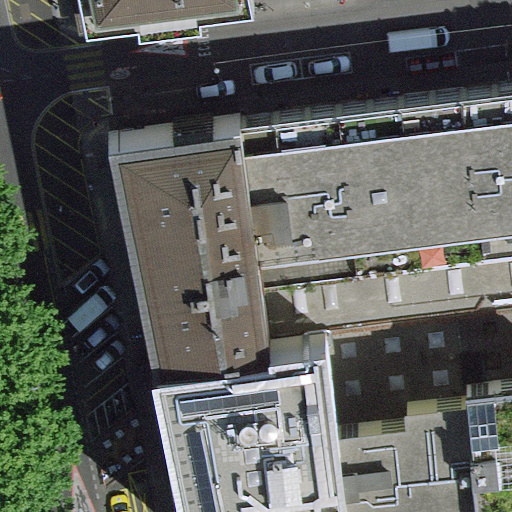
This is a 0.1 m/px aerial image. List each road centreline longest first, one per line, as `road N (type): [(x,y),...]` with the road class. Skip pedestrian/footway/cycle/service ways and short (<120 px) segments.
road 1 (residential): [(438,21),(2,81)]
road 2 (residential): [(84,511),(2,81)]
